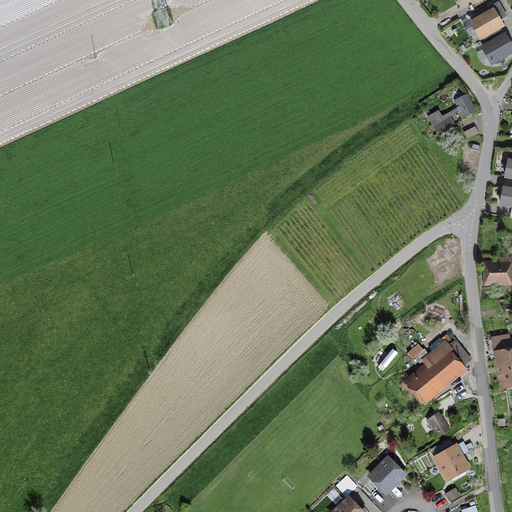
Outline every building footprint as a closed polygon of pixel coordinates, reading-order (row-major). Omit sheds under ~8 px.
[(494,10),(471,23),(480,37),(502,25),(494,10)] [(511,47),(505,35),(483,47),(491,62),(511,50),(511,47)] [(450,100),(459,119),(473,112),(464,93),(450,100)] [(427,117),(437,134),(456,124),(450,113),(441,117),(438,111),(427,117)] [(511,189),(503,188),(500,205),(511,207),(511,189)] [(511,256),(486,256),(487,281),(511,280),(511,256)] [(415,386),(426,401),(471,365),(449,337),(427,354),(430,358),(403,380),(411,390),(415,386)] [(420,339),(408,347),(411,352),(423,344),(420,339)] [(511,340),(495,345),(505,386),(511,383),(511,340)] [(438,412),(428,417),(438,434),(447,428),(438,412)] [(460,439),(434,453),(448,478),(474,464),(460,439)] [(361,481),(372,493),(381,485),(389,494),(411,474),(392,453),(370,473),(361,481)] [(347,493),(357,484),(348,473),(338,482),(347,493)] [(456,484),(446,491),(451,498),(460,492),(456,484)] [(332,511),(368,511),(370,511),(353,492),(332,511)]
